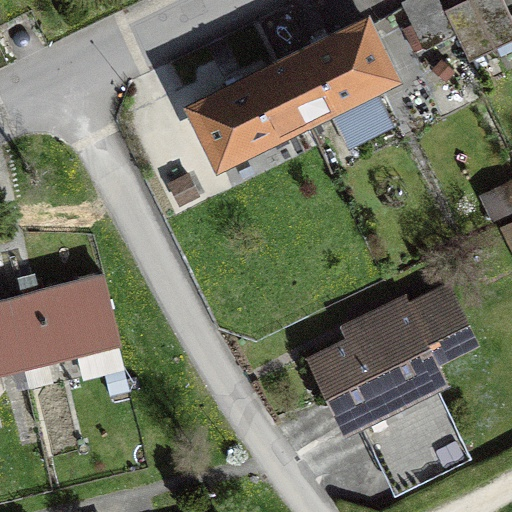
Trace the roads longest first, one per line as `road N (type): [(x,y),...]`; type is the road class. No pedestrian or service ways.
road 1 (residential): [(48,83),(306,511)]
road 2 (residential): [(48,83),(221,0)]
